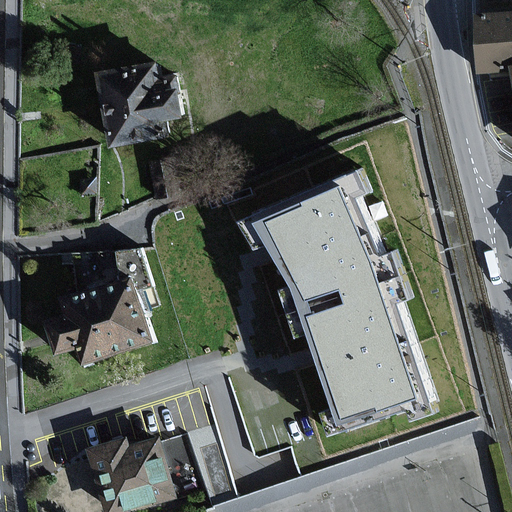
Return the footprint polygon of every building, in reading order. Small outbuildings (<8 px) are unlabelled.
[(511,12),(478,16),(484,68),(511,64),(511,12)] [(159,57),(98,66),(110,146),(171,137),(168,118),(189,114),(182,68),(161,71),(159,57)] [(309,356),(337,430),(434,393),(354,180),(256,217),(270,255),(309,356)] [(132,275),(62,296),(67,311),(51,316),(62,352),(82,346),(86,360),(152,340),(132,275)] [(131,435),(90,446),(107,511),(120,511),(180,496),(164,433),(133,441),(131,435)] [(183,434),(171,436),(175,462),(187,460),(183,434)]
